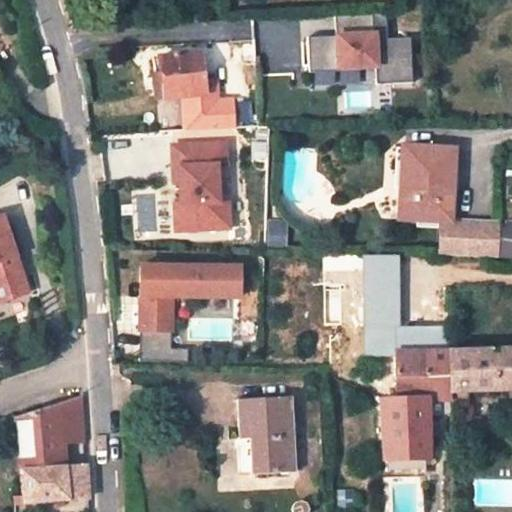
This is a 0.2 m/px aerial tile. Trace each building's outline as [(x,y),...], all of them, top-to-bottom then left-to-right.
[(336,34),(307,35),(309,71),(340,70),(340,67),(375,65),(376,82),(412,81),(410,36),(387,36),(386,11),(335,14),(336,34)] [(233,21),(213,22),(213,41),(234,40),(233,21)] [(199,52),(158,57),(161,80),(163,97),(204,93),(199,52)] [(153,81),(156,99),(163,97),(161,80),(153,81)] [(226,143),(171,145),(172,169),(177,169),(180,204),(175,204),(176,230),(231,228),(229,201),(218,202),(217,166),(227,165),(226,143)] [(448,150),(403,146),(399,218),(438,220),(444,220),(448,150)] [(461,256),(463,221),(444,220),(438,220),(436,256),(461,256)] [(461,256),(498,256),(500,223),(463,221),(461,256)] [(0,301),(25,292),(0,224),(0,301)] [(424,258),(393,258),(393,265),(398,270),(424,270),(424,258)] [(240,267),(141,265),(139,361),(188,361),(188,348),(171,348),(172,296),(239,297),(240,267)] [(447,320),(416,321),(417,341),(382,342),(382,354),(392,354),(393,397),(426,396),(425,351),(448,349),(447,320)] [(511,387),(511,347),(448,349),(449,389),(511,387)] [(378,398),(381,459),(393,458),(394,469),(414,468),(414,457),(428,457),(426,400),(450,399),(449,389),(448,349),(425,351),(426,396),(393,397),(378,398)] [(288,394),(236,398),(238,438),(248,438),(251,473),(292,471),(288,394)] [(63,401),(65,440),(83,439),(80,395),(63,401)] [(21,497),(22,504),(87,498),(85,466),(66,467),(65,440),(63,401),(14,417),(21,497)] [(21,497),(13,497),(14,505),(22,505),(22,504),(21,497)]
